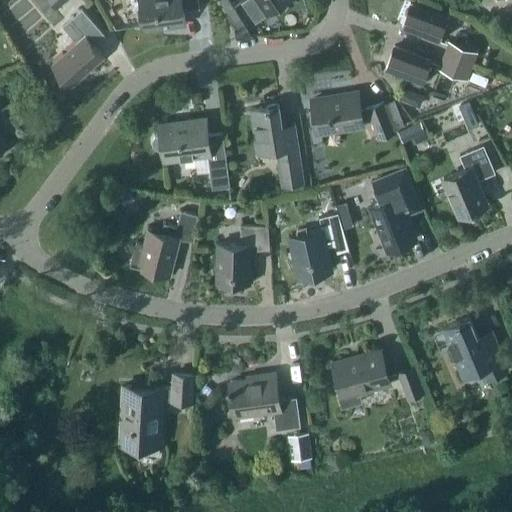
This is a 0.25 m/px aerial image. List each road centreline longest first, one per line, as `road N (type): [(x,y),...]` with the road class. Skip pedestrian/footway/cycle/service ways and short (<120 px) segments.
road 1 (unclassified): [(13,244),(69,281),(134,305),(223,320),(335,308),(511,234)]
road 2 (residential): [(13,244),(127,94),(195,60),(305,51),(333,35),(340,0)]
